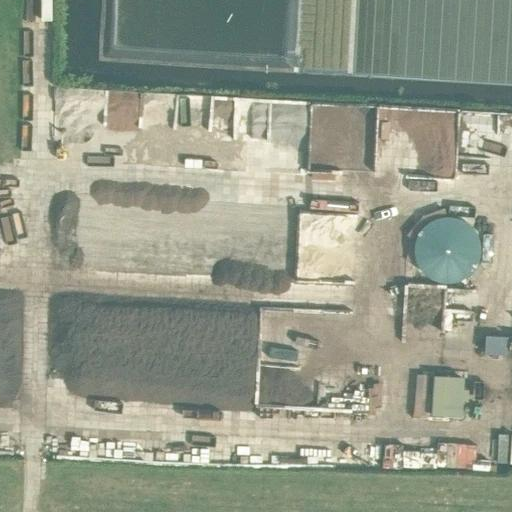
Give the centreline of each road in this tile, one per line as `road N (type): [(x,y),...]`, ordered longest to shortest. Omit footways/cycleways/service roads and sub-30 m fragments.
road 1 (unknown): [(485,358),(395,358),(400,233),(417,216),(476,211),(505,197)]
road 2 (unknown): [(485,358),(507,245),(505,197)]
